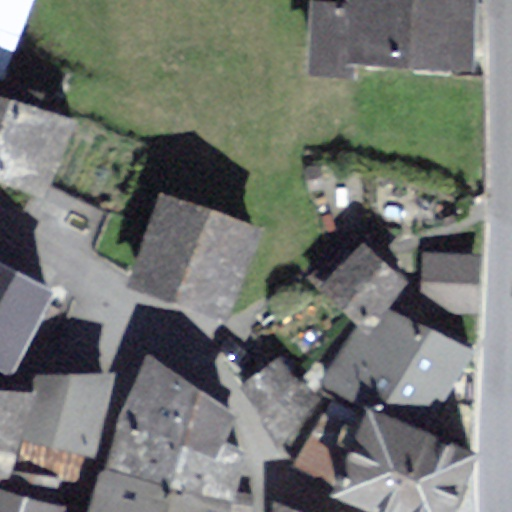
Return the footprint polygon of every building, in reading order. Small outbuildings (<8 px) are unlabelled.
[(42,0),(0,0),(0,61),(16,68),(42,0)] [(477,66),(481,0),(320,0),(317,57),(477,66)] [(0,90),(0,162),(53,180),(74,115),(0,90)] [(169,191),(140,270),(230,303),(259,224),(169,191)] [(331,279),(365,314),(404,277),(370,242),(331,279)] [(51,279),(0,251),(0,352),(9,357),(51,279)] [(477,255),(430,254),(429,300),(476,301),(477,255)] [(466,344),(384,299),(348,363),(431,409),(466,344)] [(230,407),(148,348),(130,415),(222,439),(223,434),(230,407)] [(318,397),(281,355),(248,383),(285,426),(318,397)] [(86,471),(112,369),(43,372),(22,455),(86,471)] [(20,391),(0,388),(0,461),(11,463),(20,391)] [(444,511),(472,444),(375,404),(344,480),(422,511),(444,511)] [(223,434),(222,439),(130,415),(119,460),(228,488),(241,439),(223,434)] [(222,511),(228,488),(119,460),(104,511),(222,511)] [(3,463),(0,473),(0,487),(49,500),(54,478),(21,469),(3,463)] [(0,511),(60,511),(63,504),(49,500),(0,487),(0,511)] [(315,511),(298,503),(296,511),(315,511)]
